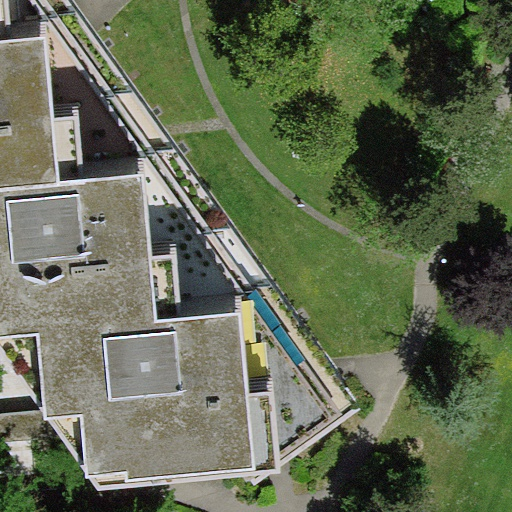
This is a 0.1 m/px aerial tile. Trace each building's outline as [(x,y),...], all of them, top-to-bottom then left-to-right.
[(0,0),(0,162),(86,154),(80,90),(58,92),(50,8),(16,11),(15,0),(0,0)] [(0,0),(0,465),(19,463),(0,436),(0,0)] [(145,148),(174,144),(72,0),(15,0),(16,11),(50,8),(58,92),(80,90),(86,154),(145,148)] [(245,284),(272,280),(174,144),(145,148),(153,226),(178,224),(184,290),(245,284)] [(0,304),(50,301),(184,290),(178,224),(153,226),(145,148),(86,154),(0,162),(0,304)] [(282,438),(230,443),(255,478),(360,405),(272,280),(245,284),(252,367),(276,364),(282,438)] [(50,301),(58,388),(92,385),(96,444),(229,434),(230,443),(282,438),(276,364),(252,367),(245,284),(184,290),(50,301)]
